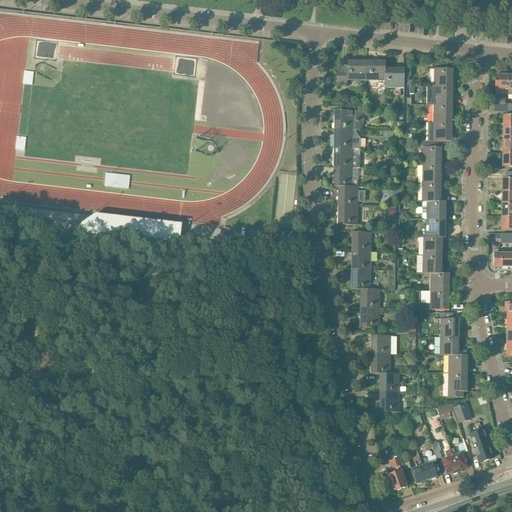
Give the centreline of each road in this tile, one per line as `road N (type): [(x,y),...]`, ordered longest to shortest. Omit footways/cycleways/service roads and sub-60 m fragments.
road 1 (residential): [(378,511),(315,234),(308,167),(315,31)]
road 2 (residential): [(315,31),(33,0)]
road 3 (residential): [(474,284),(478,50)]
road 4 (residential): [(511,456),(474,284)]
road 5 (residential): [(478,50),(315,31)]
